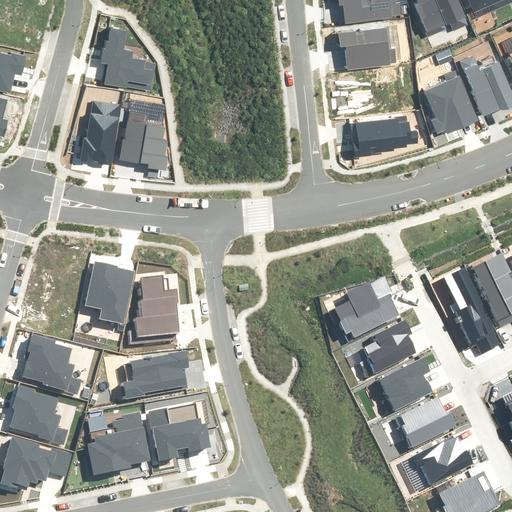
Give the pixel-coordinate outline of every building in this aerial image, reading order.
[(128,87),(151,91),(156,64),(145,62),(145,61),(132,58),(133,51),(124,50),(127,31),(111,29),(109,42),(107,41),(105,49),(103,48),(101,63),(107,64),(104,85),(127,89),(128,87)] [(0,90),(11,94),(16,74),(21,76),(26,56),(13,53),(12,56),(0,53),(1,50),(0,49),(0,90)] [(0,136),(4,137),(8,119),(3,118),(7,100),(0,98),(0,136)] [(80,161),(112,166),(119,117),(118,117),(120,104),(93,100),(87,138),(84,138),(80,161)] [(148,176),(157,178),(158,169),(166,171),(169,156),(166,156),(168,140),(163,139),(165,128),(128,122),(126,139),(123,138),(119,160),(148,165),(148,168),(149,168),(148,176)] [(100,319),(124,324),(135,271),(118,268),(118,266),(95,261),(85,306),(102,309),(100,319)] [(127,346),(177,340),(177,334),(180,333),(177,303),(178,303),(177,289),(169,290),(167,279),(163,279),(163,276),(141,278),(143,301),(138,302),(140,317),(132,318),(133,328),(125,329),(127,346)] [(43,384),(77,394),(81,380),(71,378),(75,365),(68,363),(72,348),(55,343),(56,340),(32,334),(27,351),(30,352),(23,376),(44,382),(43,384)] [(122,400),(188,388),(185,368),(189,368),(186,350),(168,353),(169,355),(131,361),(134,380),(119,383),(122,400)] [(38,437),(64,445),(68,431),(58,428),(62,415),(54,413),(59,399),(35,392),(36,389),(19,384),(12,408),(16,409),(10,427),(39,435),(38,437)] [(199,418),(196,404),(167,409),(166,408),(148,411),(158,461),(178,457),(177,449),(188,447),(189,452),(212,447),(207,423),(202,424),(201,418),(199,418)] [(131,464),(151,460),(144,427),(143,427),(140,412),(122,415),(123,419),(112,421),(114,428),(90,432),(92,443),(88,444),(94,474),(131,467),(131,464)] [(49,472),(66,477),(72,454),(52,448),(51,451),(39,448),(40,444),(12,436),(4,466),(0,465),(0,480),(1,481),(0,483),(17,488),(19,484),(28,487),(29,481),(37,483),(38,479),(46,481),(49,472)]
